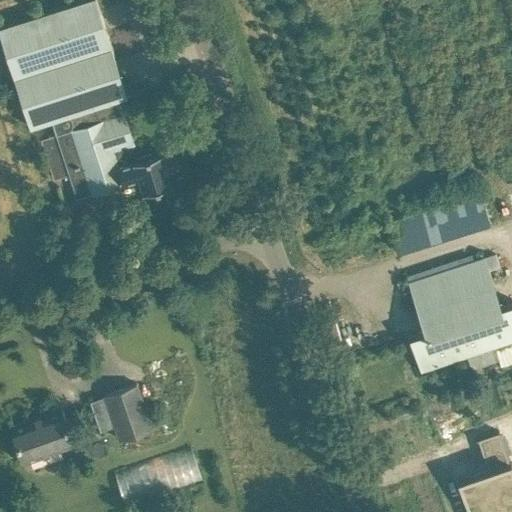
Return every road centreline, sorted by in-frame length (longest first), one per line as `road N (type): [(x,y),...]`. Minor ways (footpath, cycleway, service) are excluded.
road 1 (unclassified): [(364,511),(271,235)]
road 2 (unclassified): [(0,326),(271,235)]
road 3 (unclassified): [(271,235),(193,0)]
